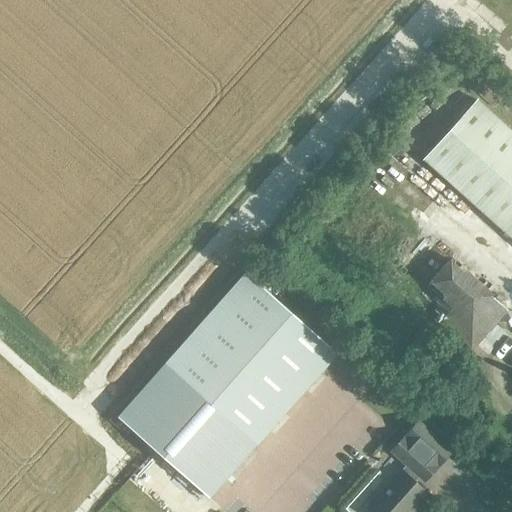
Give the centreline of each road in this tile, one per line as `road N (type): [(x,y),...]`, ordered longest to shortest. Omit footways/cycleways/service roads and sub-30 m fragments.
road 1 (track): [(87,421),(455,14),(511,64)]
road 2 (track): [(0,343),(125,460),(79,511)]
